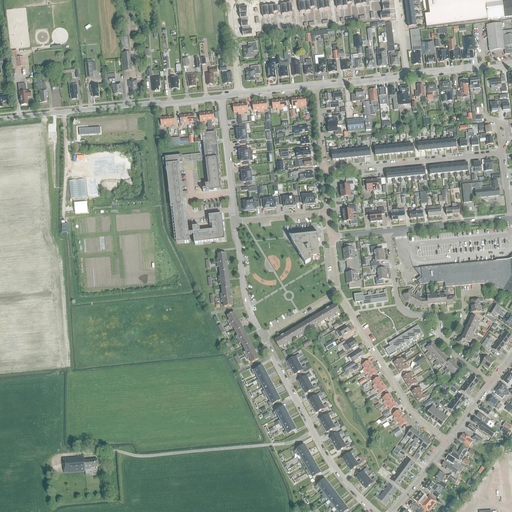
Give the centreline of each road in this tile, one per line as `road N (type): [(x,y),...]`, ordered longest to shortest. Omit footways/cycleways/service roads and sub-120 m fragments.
road 1 (unclassified): [(0,119),(221,97)]
road 2 (residential): [(375,511),(334,468),(262,336)]
road 3 (residential): [(491,383),(444,343),(435,317),(398,304),(387,231)]
road 4 (residential): [(446,440),(407,407),(337,291)]
road 5 (residential): [(324,170),(502,153)]
road 6 (residential): [(387,231),(511,219)]
